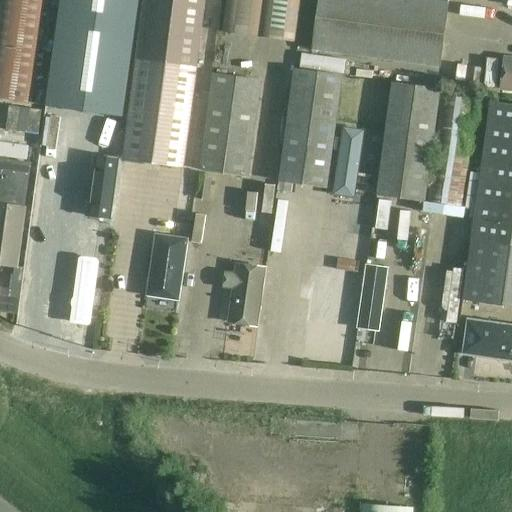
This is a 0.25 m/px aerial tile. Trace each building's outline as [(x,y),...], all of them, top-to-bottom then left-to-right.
[(0,0),(0,99),(14,102),(31,104),(45,0),(0,0)] [(61,0),(46,107),(123,118),(139,0),(61,0)] [(144,0),(123,160),(145,163),(183,168),(206,0),(144,0)] [(226,0),(222,33),(295,43),(300,0),(226,0)] [(319,0),(312,50),(439,68),(448,0),(319,0)] [(491,58),(492,48),(472,46),(471,57),(491,58)] [(501,90),(511,91),(511,55),(506,55),(501,90)] [(293,71),(277,182),(327,189),(342,78),(293,71)] [(212,76),(202,151),(199,171),(248,178),(260,83),(212,76)] [(392,85),(379,176),(376,195),(425,202),(440,92),(392,85)] [(427,202),(464,207),(478,101),(442,96),(427,202)] [(511,105),(491,102),(491,103),(463,301),(511,307),(511,105)] [(20,133),(19,150),(50,151),(51,134),(20,133)] [(0,265),(16,268),(24,207),(31,163),(0,159),(0,265)] [(223,248),(224,219),(208,219),(207,248),(223,248)] [(88,220),(79,280),(100,283),(109,223),(88,220)] [(147,296),(178,300),(187,240),(156,236),(147,296)] [(352,251),(350,263),(371,267),(373,255),(352,251)] [(233,290),(231,302),(229,322),(257,326),(266,265),(237,261),(235,274),(225,273),(222,289),(233,290)] [(311,301),(306,326),(334,330),(342,280),(315,276),(313,287),(301,285),(299,299),(311,301)] [(30,303),(34,280),(17,278),(14,300),(30,303)] [(508,361),(511,361),(511,326),(468,321),(464,351),(509,357),(508,361)]
